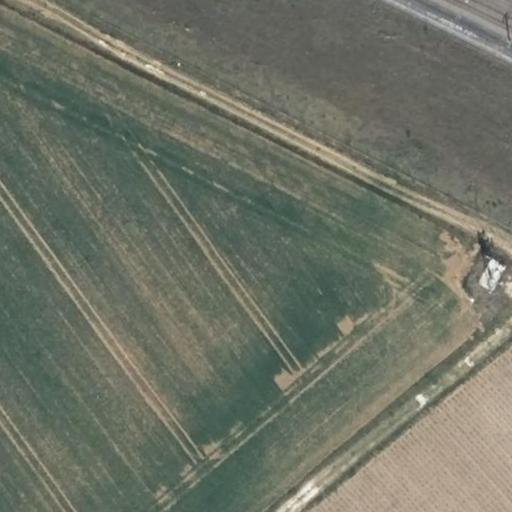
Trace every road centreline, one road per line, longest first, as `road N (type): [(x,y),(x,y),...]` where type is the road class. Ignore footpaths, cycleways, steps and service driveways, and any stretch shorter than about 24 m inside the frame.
road 1 (track): [(511,254),(21,0)]
road 2 (track): [(286,511),(511,323)]
